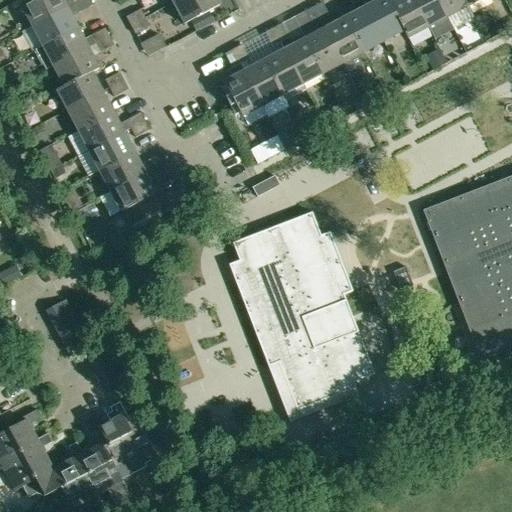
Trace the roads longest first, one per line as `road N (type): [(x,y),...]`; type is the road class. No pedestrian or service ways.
road 1 (residential): [(0,155),(11,149),(81,277),(25,307),(59,373)]
road 2 (residential): [(141,80),(306,0)]
road 3 (residential): [(224,194),(198,145),(178,156),(141,80)]
